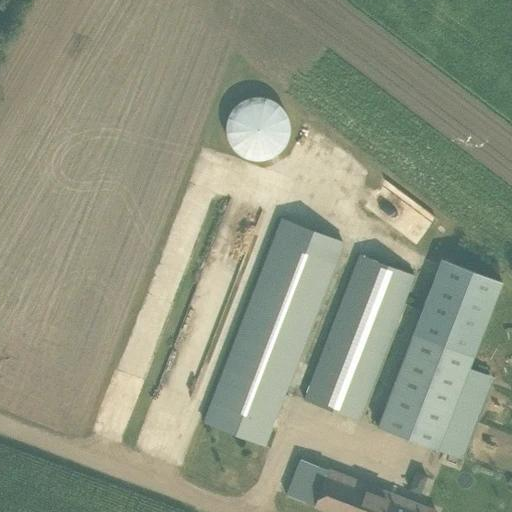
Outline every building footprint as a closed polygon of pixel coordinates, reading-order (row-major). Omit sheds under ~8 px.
[(250,160),(257,161),(265,160),(272,157),(279,152),(284,146),(287,140),(289,133),(289,125),(287,118),(284,111),(279,105),(272,100),(265,97),(257,97),(249,98),(242,101),(236,105),(231,109),(227,117),(225,126),(225,133),(227,141),(230,147),(236,153),(243,157),(250,160)] [(203,422),(264,445),(340,241),(279,218),(203,422)] [(302,400),(358,421),(415,276),(358,254),(302,400)] [(376,427),(438,451),(475,354),(502,282),(440,258),(412,333),(376,427)] [(286,495),(328,511),(434,511),(414,504),(300,459),(286,495)]
